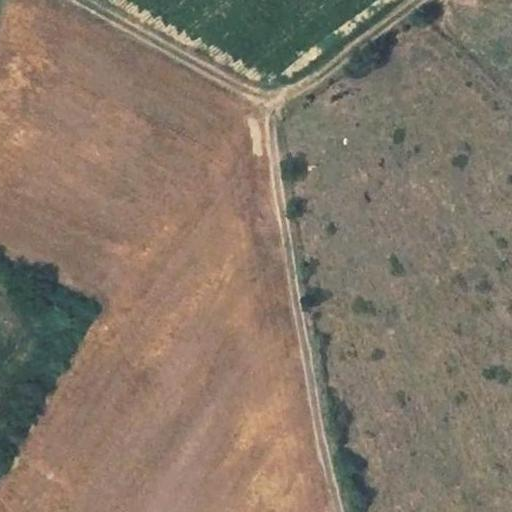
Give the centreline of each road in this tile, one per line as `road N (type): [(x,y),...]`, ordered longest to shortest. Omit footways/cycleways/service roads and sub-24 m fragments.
road 1 (track): [(277,98),(278,178),(342,511)]
road 2 (track): [(71,0),(249,92),(277,98),(306,89),(427,0)]
